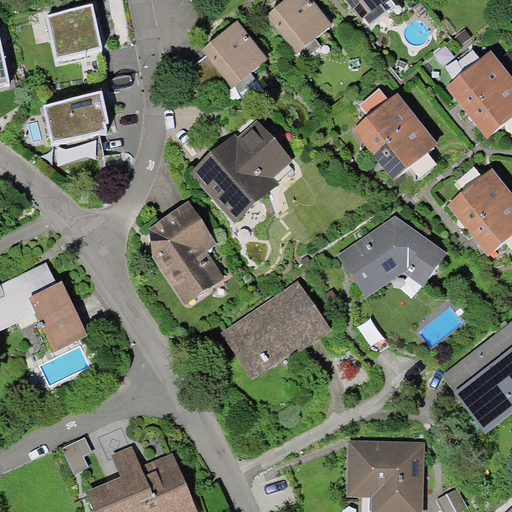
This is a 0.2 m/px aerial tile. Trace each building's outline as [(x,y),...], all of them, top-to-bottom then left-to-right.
[(333,24),(313,0),(284,0),(278,6),(266,16),(297,54),(301,50),(315,39),(333,24)] [(385,0),(345,0),(362,19),(363,18),(381,3),(385,0)] [(96,18),(92,3),(45,15),(56,59),(103,47),(96,18)] [(388,12),(381,3),(363,18),(370,26),(388,12)] [(268,58),(238,21),(215,39),(202,50),(206,56),(228,82),(232,87),(234,86),(251,73),(268,58)] [(472,37),(465,29),(455,37),(461,46),(472,37)] [(0,37),(0,85),(10,83),(0,37)] [(321,45),(315,39),(301,50),(306,57),(321,45)] [(465,72),(480,59),(473,50),(457,63),(465,72)] [(511,77),(491,51),(480,59),(465,72),(446,87),(461,105),(467,112),(511,77)] [(228,82),(206,56),(184,74),(206,100),(228,82)] [(256,79),(251,73),(234,86),(240,92),(256,79)] [(511,77),(467,112),(475,123),(488,138),(504,125),(511,118),(511,77)] [(369,115),(388,99),(380,89),(360,105),(369,115)] [(104,99),(102,91),(43,105),(52,144),(108,131),(106,124),(110,123),(104,99)] [(417,118),(397,92),(388,99),(369,115),(352,128),(367,146),(373,153),(417,118)] [(438,143),(417,118),(373,153),(382,164),(394,179),(410,165),(428,152),(438,143)] [(292,160),(257,120),(237,137),(234,134),(191,172),(235,222),(280,183),(278,181),(274,177),(288,164),(292,160)] [(438,164),(428,152),(410,165),(420,178),(438,164)] [(293,169),(288,164),(274,177),(278,181),(293,169)] [(481,175),(474,166),(457,181),(465,190),(481,175)] [(511,193),(511,192),(492,167),(481,175),(465,190),(448,203),(462,221),(468,229),(511,193)] [(511,193),(468,229),(477,239),(489,254),(505,241),(511,235),(511,193)] [(217,244),(189,200),(150,229),(151,240),(153,257),(186,305),(224,277),(206,252),(217,244)] [(396,215),(337,255),(351,276),(366,298),(404,272),(423,286),(447,253),(396,215)] [(55,352),(88,335),(62,281),(57,284),(46,262),(0,284),(0,283),(0,330),(36,313),(55,352)] [(221,334),(252,380),(298,349),(300,352),(314,342),(332,330),(298,281),(221,334)] [(511,412),(511,321),(443,375),(455,391),(453,392),(485,433),(511,412)] [(85,437),(62,449),(74,474),(89,467),(84,456),(92,452),(85,437)] [(422,511),(425,442),(349,440),(348,466),(347,497),(372,497),(371,511),(422,511)] [(111,455),(121,477),(133,471),(142,467),(141,466),(132,446),(111,455)] [(121,477),(85,492),(93,511),(198,511),(173,453),(141,466),(142,467),(133,471),(121,477)] [(458,488),(436,500),(443,511),(462,511),(469,509),(458,488)]
